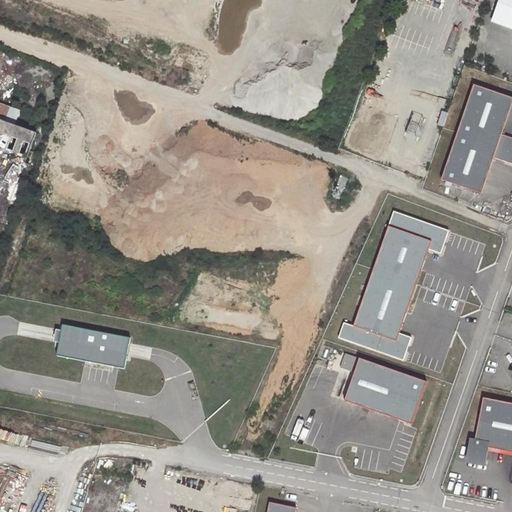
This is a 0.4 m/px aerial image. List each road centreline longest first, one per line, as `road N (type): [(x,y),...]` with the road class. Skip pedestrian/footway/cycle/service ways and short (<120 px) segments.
road 1 (track): [(511,231),(0,34)]
road 2 (unclassified): [(422,503),(118,448)]
road 3 (unclassified): [(511,244),(422,503)]
road 4 (unknown): [(353,0),(310,101),(187,102)]
